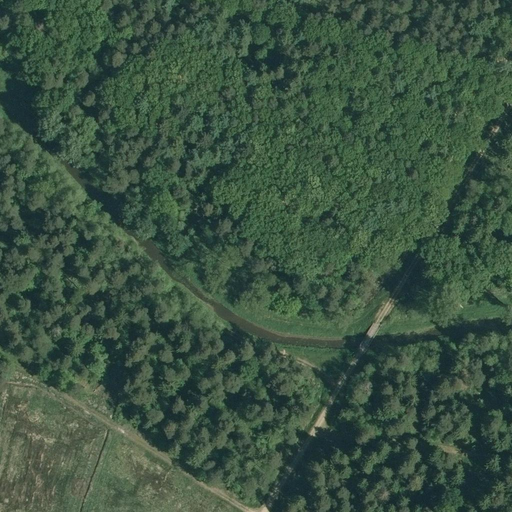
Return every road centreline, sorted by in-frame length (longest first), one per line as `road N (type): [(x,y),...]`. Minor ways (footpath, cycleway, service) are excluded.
road 1 (track): [(268,511),(511,113)]
road 2 (track): [(31,374),(247,511)]
road 3 (track): [(511,457),(318,430)]
